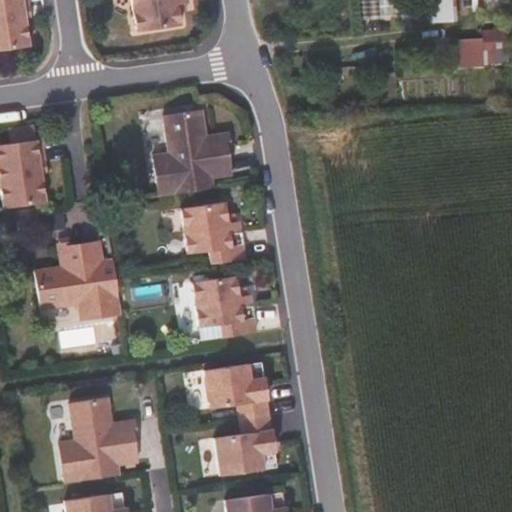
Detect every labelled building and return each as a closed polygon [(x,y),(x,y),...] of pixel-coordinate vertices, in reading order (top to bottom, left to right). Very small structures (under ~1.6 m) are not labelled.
[(29,11),(29,6),(27,0),(0,0),(0,45),(33,41),(29,11)] [(136,0),(141,25),(186,18),(184,5),(183,0),(136,0)] [(426,0),(427,25),(456,24),(454,0),(426,0)] [(499,33),(483,32),(482,41),(457,40),(455,66),(497,69),(499,33)] [(238,165),(233,138),(209,141),(206,125),(212,124),(208,102),(168,108),(172,142),(158,144),(165,185),(165,186),(221,178),(219,168),(238,165)] [(236,137),(234,121),(212,124),(206,125),(209,141),(233,138),(236,137)] [(47,167),(42,133),(0,139),(0,163),(7,203),(51,196),(47,167)] [(52,166),(46,133),(42,133),(47,167),(52,166)] [(241,211),(234,212),(233,203),(232,194),(188,201),(195,243),(216,240),(218,255),(251,250),(245,211),(241,211)] [(80,265),(77,237),(76,232),(58,235),(61,260),(62,267),(80,265)] [(124,280),(122,270),(119,251),(109,253),(106,233),(77,237),(80,265),(62,267),(61,260),(41,264),(47,304),(83,298),(85,313),(125,307),(128,306),(124,280)] [(259,305),(257,285),(252,285),(245,286),(245,278),(243,266),(222,269),(200,272),(207,319),(228,316),(230,331),(230,330),(240,328),(263,325),(259,305)] [(275,377),(270,351),(265,351),(257,352),(261,378),(275,377)] [(261,378),(257,352),(222,358),(211,360),(218,398),(244,395),(246,409),(277,404),(275,391),(277,390),(275,377),(261,378)] [(147,453),(144,429),(143,424),(117,428),(115,412),(121,412),(118,390),(82,394),(88,430),(73,433),(79,473),(82,473),(119,467),(129,465),(128,455),(147,453)] [(284,434),(282,419),(280,420),(277,404),(246,409),(249,425),(223,429),(229,467),(275,460),(271,436),(284,434)] [(148,424),(146,409),(121,412),(115,412),(117,428),(143,424),(148,424)] [(288,458),(284,434),(271,436),(275,460),(288,458)] [(296,500),(293,482),(278,484),(281,505),(297,504),(296,500)] [(137,506),(133,483),(120,485),(123,508),(137,506)] [(298,511),(297,504),(281,505),(278,484),(232,491),(235,511),(298,511)] [(123,508),(120,485),(79,491),(82,511),(137,511),(137,506),(123,508)]
